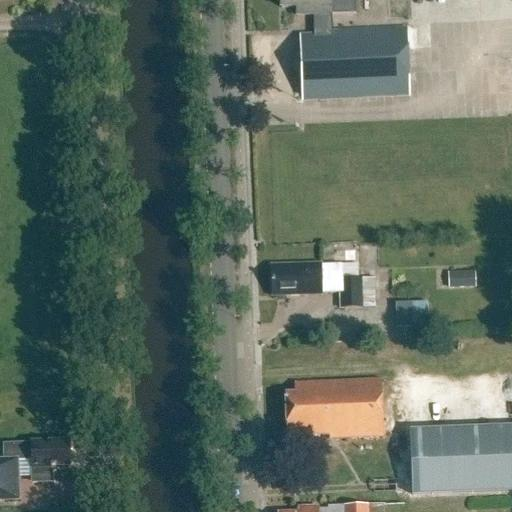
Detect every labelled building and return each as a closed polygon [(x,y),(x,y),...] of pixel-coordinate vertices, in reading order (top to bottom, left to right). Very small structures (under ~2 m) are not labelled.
[(408,97),(405,30),(329,33),(327,0),(278,0),(279,9),(296,8),(296,16),(313,15),(314,36),(297,37),(299,102),(408,97)] [(322,266),(271,267),(271,291),(277,291),(277,298),(322,297),(322,288),(339,287),(339,310),(375,309),(375,279),(340,280),(340,267),(322,267),(322,266)] [(471,287),(470,272),(444,274),(444,289),(471,287)] [(427,304),(394,305),(395,330),(428,329),(427,304)] [(381,382),(296,384),(297,395),(286,395),(287,431),(312,430),(313,436),(329,435),(330,440),(383,438),(381,382)] [(403,482),(511,477),(511,413),(400,418),(403,482)] [(3,460),(0,459),(0,502),(20,502),(18,462),(33,461),(34,483),(53,482),(52,471),(57,470),(57,467),(71,466),(71,442),(2,444),(3,460)] [(395,480),(373,481),(374,495),(395,494),(395,480)]
